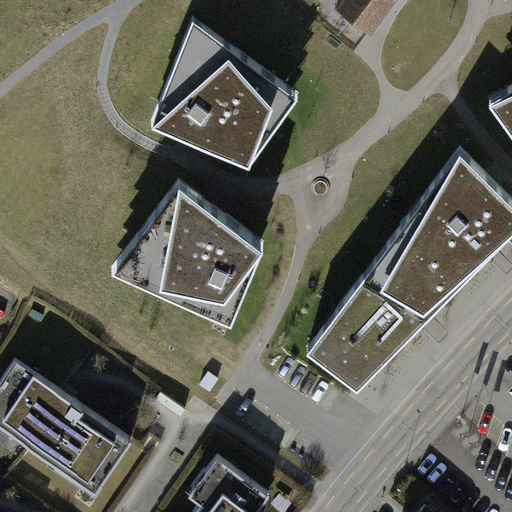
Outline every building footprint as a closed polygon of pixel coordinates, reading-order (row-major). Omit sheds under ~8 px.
[(340,0),(337,4),(375,30),(395,0),(340,0)] [(199,142),(248,164),(299,95),(195,16),(158,121),(199,142)] [(511,88),(491,100),(511,128),(511,88)] [(431,315),(511,233),(511,198),(461,149),(364,276),(431,315)] [(114,269),(231,322),(264,243),(226,212),(182,179),(114,269)] [(359,387),(431,315),(364,276),(308,349),(359,387)] [(154,436),(37,357),(0,411),(0,427),(13,436),(22,422),(120,486),(154,436)] [(202,382),(211,389),(220,377),(211,371),(202,382)] [(218,498),(209,511),(285,511),(289,508),(280,501),(289,487),(236,450),(208,491),(218,498)] [(451,511),(441,503),(433,511),(451,511)]
